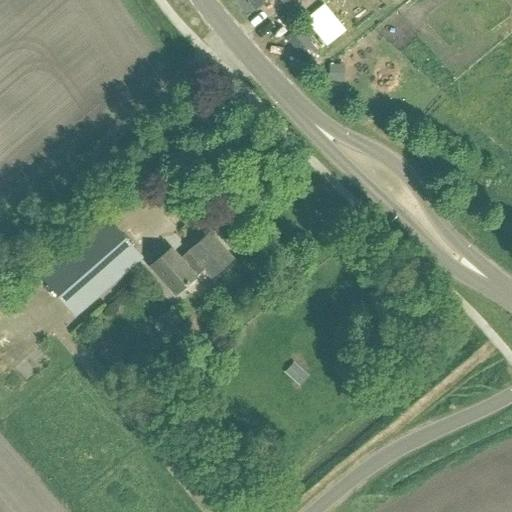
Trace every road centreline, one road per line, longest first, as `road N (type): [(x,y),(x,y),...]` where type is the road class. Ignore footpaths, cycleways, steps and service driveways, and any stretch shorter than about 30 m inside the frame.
road 1 (tertiary): [(497,288),(404,171),(298,109)]
road 2 (tertiary): [(298,109),(312,133),(451,269),(497,288)]
road 3 (unclassified): [(316,511),(418,439),(511,394)]
road 4 (tertiary): [(298,109),(203,0)]
